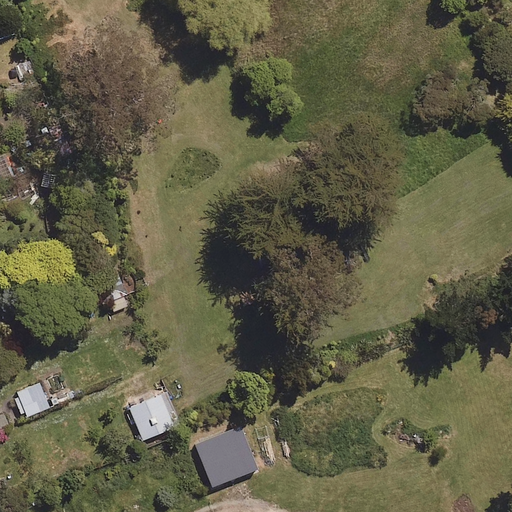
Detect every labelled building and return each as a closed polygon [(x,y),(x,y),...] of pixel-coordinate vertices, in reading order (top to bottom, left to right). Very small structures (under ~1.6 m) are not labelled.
[(0,39),(14,35),(9,20),(0,23),(0,39)] [(128,308),(112,270),(95,277),(111,316),(128,308)] [(46,406),(37,382),(11,392),(20,416),(46,406)] [(173,428),(159,393),(126,407),(140,441),(173,428)] [(198,446),(214,486),(257,468),(241,429),(198,446)]
